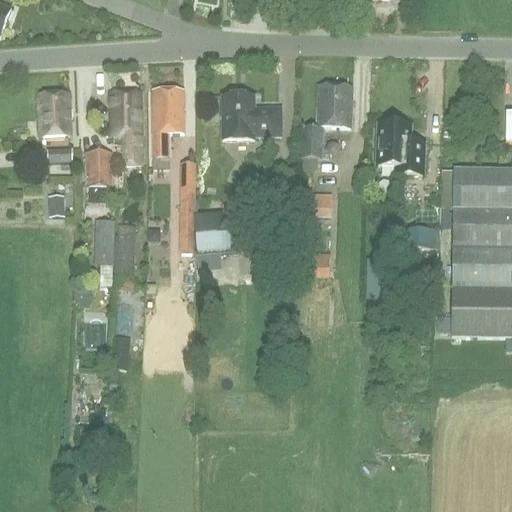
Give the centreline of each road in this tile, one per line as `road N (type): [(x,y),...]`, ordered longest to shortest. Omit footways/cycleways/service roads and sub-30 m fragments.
road 1 (unclassified): [(204,48),(511,49)]
road 2 (unclassified): [(0,61),(204,48)]
